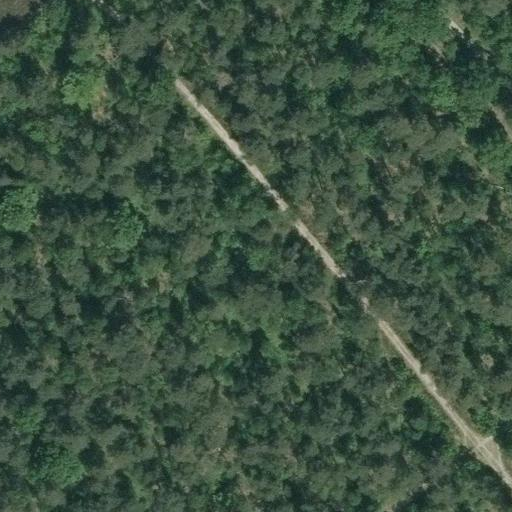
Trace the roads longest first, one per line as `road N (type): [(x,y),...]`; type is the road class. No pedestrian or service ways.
road 1 (track): [(97,0),(511,487)]
road 2 (track): [(511,145),(390,0)]
road 3 (track): [(396,511),(511,419)]
